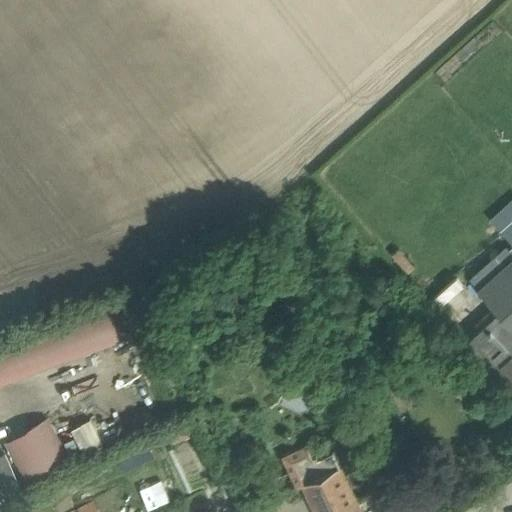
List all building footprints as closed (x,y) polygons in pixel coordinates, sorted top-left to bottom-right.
[(511,219),(500,230),(511,242),(511,219)] [(466,351),(502,387),(511,397),(511,246),(510,248),(511,250),(511,258),(479,287),(503,314),(466,351)] [(464,284),(457,276),(435,295),(442,304),(464,284)] [(0,380),(122,339),(111,307),(0,344),(0,380)] [(4,437),(24,477),(69,455),(50,414),(4,437)] [(244,447),(226,454),(230,465),(249,458),(247,452),(258,448),(255,439),(243,444),(244,447)] [(307,444),(283,455),(298,486),(303,483),(314,505),(327,499),(330,505),(335,503),(338,509),(358,500),(334,450),(313,460),(307,444)] [(22,492),(4,453),(0,454),(0,475),(10,497),(22,492)] [(327,499),(314,505),(316,511),(363,511),(358,500),(338,509),(335,503),(330,505),(327,499)] [(100,511),(94,500),(79,508),(80,511),(100,511)]
